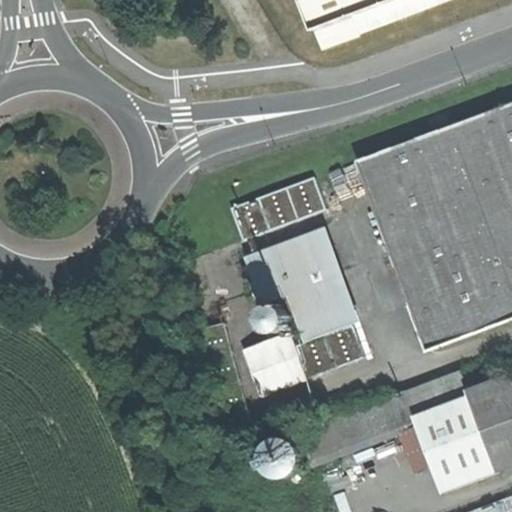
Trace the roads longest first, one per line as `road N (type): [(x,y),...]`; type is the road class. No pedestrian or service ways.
road 1 (tertiary): [(386,85),(257,106),(124,110)]
road 2 (tertiary): [(146,177),(189,151),(386,85)]
road 3 (tertiary): [(0,259),(53,272),(106,251),(131,225),(146,177)]
road 4 (tertiary): [(386,85),(511,39)]
